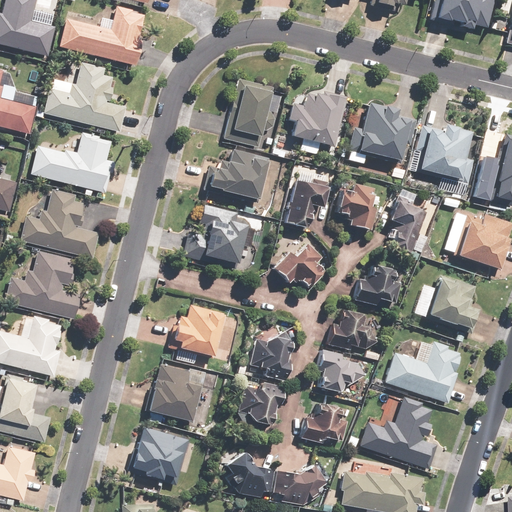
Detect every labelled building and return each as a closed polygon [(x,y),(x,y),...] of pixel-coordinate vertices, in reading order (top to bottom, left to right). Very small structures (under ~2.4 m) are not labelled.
[(0,0),(0,43),(46,55),(53,27),(30,22),(35,0),(0,0)] [(369,0),(368,5),(387,9),(389,2),(401,5),(402,0),(369,0)] [(490,0),(432,0),(427,20),(450,26),(451,20),(459,22),(458,27),(469,29),(470,24),(484,28),(490,0)] [(64,18),(57,47),(133,65),(146,14),(113,6),(107,28),(64,18)] [(47,90),(42,113),(117,131),(122,108),(107,105),(113,78),(100,75),(102,68),(77,63),(72,85),(69,84),(66,95),(47,90)] [(0,69),(0,126),(26,133),(33,106),(0,97),(0,86),(4,70),(0,69)] [(270,87),(235,78),(221,138),(255,146),(259,129),(265,131),(265,128),(269,129),(277,96),(268,94),(270,87)] [(332,148),(344,97),(321,92),(320,96),(304,92),(301,105),(290,103),(286,120),(292,121),(288,137),(332,148)] [(393,110),(366,103),(360,129),(352,127),(347,151),(397,163),(402,143),(407,144),(413,121),(392,116),(393,110)] [(463,158),(469,132),(440,125),(439,131),(420,127),(414,151),(417,152),(413,170),(465,182),(471,160),(463,158)] [(511,135),(502,134),(486,200),(511,206),(511,202),(511,135)] [(34,147),(27,174),(103,192),(110,165),(34,147)] [(255,203),(265,158),(230,150),(227,163),(217,160),(215,168),(207,167),(202,190),(255,203)] [(308,184),(293,180),(283,222),(303,227),(308,205),(320,207),(326,183),(310,179),(308,184)] [(0,210),(8,212),(15,184),(0,180),(0,210)] [(349,192),(339,190),(333,214),(348,217),(346,225),(368,230),(373,209),(367,207),(371,189),(351,185),(349,192)] [(23,216),(17,241),(90,258),(96,233),(78,229),(80,220),(75,219),(79,204),(73,202),(74,195),(49,189),(44,211),(39,209),(37,219),(23,216)] [(407,253),(422,212),(408,206),(410,202),(396,197),(387,221),(396,224),(388,246),(407,253)] [(234,212),(201,205),(197,223),(203,225),(200,235),(186,231),(180,257),(232,269),(243,225),(232,223),(234,212)] [(465,214),(451,255),(497,271),(507,239),(505,238),(510,224),(481,214),(479,219),(465,214)] [(285,251),(270,268),(286,283),(290,279),(293,282),(295,280),(304,288),(320,271),(311,263),(317,256),(304,243),(291,257),(285,251)] [(8,279),(2,302),(70,318),(75,295),(58,291),(60,284),(68,286),(71,273),(68,272),(71,259),(35,251),(30,272),(25,271),(22,282),(8,279)] [(356,280),(351,300),(373,305),(375,298),(391,302),(395,283),(389,282),(391,271),(369,265),(366,277),(362,276),(361,281),(356,280)] [(472,286),(436,275),(422,318),(469,333),(476,309),(465,306),(472,286)] [(209,359),(220,313),(188,305),(185,318),(177,316),(174,327),(171,326),(165,348),(209,359)] [(357,315),(338,310),(335,325),(329,324),(324,345),(359,353),(360,348),(363,349),(374,342),(357,315)] [(0,331),(0,362),(51,376),(57,351),(51,350),(57,325),(30,318),(25,337),(0,331)] [(268,343),(253,339),(247,363),(284,372),(290,348),(287,347),(289,341),(282,330),(270,336),(268,343)] [(392,353),(382,382),(445,403),(455,373),(452,372),(458,353),(444,348),(445,346),(430,341),(423,363),(392,353)] [(339,353),(319,349),(314,371),(319,373),(315,389),(339,395),(342,383),(348,384),(361,375),(353,362),(337,358),(339,353)] [(201,375),(156,365),(145,412),(190,423),(201,375)] [(0,431),(42,441),(48,418),(26,413),(33,385),(2,378),(0,388),(0,431)] [(259,388),(242,384),(235,411),(250,415),(248,421),(268,426),(273,403),(276,404),(280,387),(260,382),(259,388)] [(357,446),(427,469),(435,445),(423,441),(429,423),(425,422),(430,410),(419,407),(420,403),(401,397),(392,422),(384,419),(381,427),(365,422),(357,446)] [(301,417),(297,437),(320,442),(321,437),(339,441),(344,421),(334,419),(336,408),(315,403),(311,420),(301,417)] [(187,440),(141,427),(137,441),(133,440),(124,471),(174,485),(187,440)] [(0,495),(20,501),(25,481),(29,482),(32,471),(27,470),(32,453),(5,446),(1,465),(0,465),(0,495)] [(241,451),(217,468),(232,489),(235,493),(268,499),(273,470),(252,467),(241,451)] [(295,474),(274,470),(269,498),(298,504),(323,487),(309,465),(295,474)] [(341,491),(338,504),(382,511),(413,511),(415,504),(420,505),(422,493),(417,492),(419,478),(387,472),(386,475),(363,471),(362,475),(341,471),(338,491),(341,491)]
